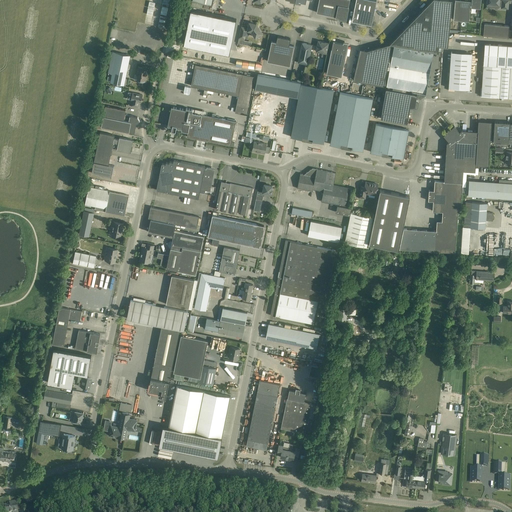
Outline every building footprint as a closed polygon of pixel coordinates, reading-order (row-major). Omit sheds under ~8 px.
[(192,0),(212,4),(212,7),(217,8),(217,5),(218,5),(219,0),(192,0)] [(346,19),(349,0),(318,0),(316,12),(336,16),(336,17),(346,19)] [(371,25),(376,0),(375,0),(355,0),(352,20),(371,25)] [(431,0),(390,43),(392,44),(433,51),(438,52),(439,45),(448,46),(452,0),(431,0)] [(462,0),(455,0),(453,20),(469,21),(470,7),(471,7),(480,8),(480,0),(470,0),(470,1),(462,0)] [(508,9),(509,0),(507,0),(501,0),(502,1),(500,0),(499,0),(487,0),(487,4),(495,4),(494,6),(495,7),(498,8),(499,7),(499,6),(501,6),(501,8),(508,9)] [(191,10),(184,44),(229,54),(236,19),(191,10)] [(255,37),(262,33),(259,28),(258,25),(257,26),(256,24),(249,23),(247,30),(250,31),(249,32),(253,33),(255,37)] [(508,38),(509,26),(484,23),(483,35),(508,38)] [(239,37),(238,43),(247,45),(247,41),(244,40),(245,38),(244,38),(246,28),(242,27),(239,37)] [(290,66),(294,46),(289,45),(290,39),(277,36),(276,42),(271,41),(267,61),(290,66)] [(326,53),(329,43),(318,41),(316,51),(326,53)] [(326,73),(341,76),(348,44),(333,41),(326,73)] [(308,64),(312,44),(302,42),(298,62),(308,64)] [(389,43),(366,50),(361,81),(384,85),(387,85),(386,86),(388,86),(387,89),(386,89),(381,118),(407,123),(411,101),(415,102),(416,98),(420,99),(426,95),(433,51),(392,44),(390,43),(389,43)] [(481,96),(499,97),(511,97),(511,45),(485,43),(483,64),(481,96)] [(112,52),(108,73),(112,74),(110,82),(119,84),(124,85),(130,55),(125,54),(116,53),(113,52),(112,52)] [(470,89),(472,53),(451,52),(449,88),(470,89)] [(247,115),(254,76),(195,64),(191,85),(239,95),(235,112),(247,115)] [(146,80),(147,72),(145,71),(146,67),(142,67),(138,67),(136,75),(138,75),(137,80),(145,82),(145,80),(146,80)] [(258,74),(255,89),(267,91),(294,96),(299,97),(301,84),(301,83),(300,83),(301,82),(297,82),(258,74)] [(333,90),(301,84),(299,97),(291,137),(302,139),(302,136),(313,138),(312,141),(323,143),(333,90)] [(128,92),(127,99),(131,100),(132,100),(131,105),(133,106),(138,107),(139,103),(139,102),(141,102),(142,95),(138,94),(133,93),(128,92)] [(373,98),(340,92),(330,144),(341,146),(342,144),(352,146),(352,148),(363,150),(373,98)] [(105,106),(101,126),(129,132),(129,131),(135,132),(136,123),(140,120),(138,117),(125,114),(126,110),(105,106)] [(186,109),(171,106),(167,125),(172,126),(171,130),(172,130),(172,129),(175,130),(175,131),(176,131),(177,127),(182,128),(182,130),(188,132),(187,137),(234,146),(234,143),(231,142),(236,121),(192,112),(193,109),(186,108),(186,109)] [(478,131),(476,164),(489,165),(491,122),(479,121),(478,131)] [(511,122),(495,122),(493,142),(509,143),(509,138),(511,138),(511,122)] [(408,129),(376,123),(371,152),(381,154),(382,151),(393,153),(392,156),(403,158),(408,129)] [(443,135),(449,141),(447,143),(444,180),(463,182),(463,171),(475,171),(476,164),(478,131),(474,131),(462,130),(460,132),(454,126),(450,129),(448,129),(447,131),(443,135)] [(114,165),(109,164),(112,148),(117,149),(131,152),(133,140),(128,139),(119,137),(119,139),(114,138),(115,135),(100,132),(92,173),(111,177),(114,165),(114,166),(114,165)] [(265,153),(267,144),(254,141),(252,150),(265,153)] [(159,179),(157,190),(157,189),(157,190),(167,192),(199,198),(200,192),(205,168),(205,166),(174,160),(173,162),(170,161),(170,162),(170,163),(166,162),(166,163),(166,164),(162,163),(162,164),(160,175),(159,175),(159,179)] [(214,194),(215,191),(216,187),(211,186),(215,168),(207,166),(206,168),(205,168),(200,192),(210,193),(214,194)] [(323,191),(321,201),(345,206),(346,203),(350,203),(353,189),(333,185),(336,173),(313,168),(304,174),(300,174),(297,188),(313,191),(313,189),(323,191)] [(458,213),(460,213),(463,182),(444,180),(443,181),(435,180),(434,190),(429,190),(428,201),(433,201),(432,211),(442,211),(443,211),(458,212),(458,213)] [(511,198),(511,180),(499,180),(499,182),(469,180),(468,196),(511,198)] [(237,213),(242,214),(247,215),(253,188),(221,181),(220,186),(216,209),(237,214),(237,213)] [(376,195),(377,189),(378,184),(365,182),(364,187),(361,186),(359,197),(365,198),(366,193),(376,195)] [(263,192),(270,194),(270,193),(272,193),(272,190),(271,190),(272,186),(264,184),(263,192)] [(89,187),(85,204),(95,207),(95,209),(125,215),(129,195),(110,191),(105,190),(89,187)] [(374,217),(368,243),(399,250),(410,196),(380,190),(374,217)] [(257,195),(254,208),(260,209),(262,200),(263,201),(263,197),(257,195)] [(487,252),(490,203),(465,202),(459,250),(487,252)] [(339,205),(337,211),(350,213),(351,207),(339,205)] [(199,216),(155,208),(151,207),(148,218),(151,219),(176,224),(196,228),(199,216)] [(293,207),(291,213),(311,217),(312,211),(293,207)] [(84,210),(79,234),(89,236),(94,212),(84,210)] [(455,253),(458,213),(458,212),(443,211),(442,211),(442,221),(437,221),(436,231),(435,251),(455,253)] [(374,217),(351,213),(345,242),(368,247),(368,243),(374,217)] [(261,237),(262,236),(261,236),(263,228),(264,225),(258,224),(212,215),(208,236),(253,246),(259,247),(260,245),(259,245),(261,237)] [(176,224),(151,219),(148,232),(173,237),(173,240),(171,240),(166,243),(169,247),(171,248),(169,255),(167,266),(166,268),(196,274),(204,236),(174,230),(176,224)] [(311,220),(308,235),(332,240),(339,242),(342,227),(311,220)] [(123,223),(118,222),(113,221),(112,226),(113,226),(111,235),(120,237),(123,223)] [(399,249),(435,251),(436,231),(404,228),(399,249)] [(336,250),(285,240),(284,248),(279,271),(279,272),(277,272),(277,275),(278,275),(278,276),(273,300),(278,301),(275,316),(280,317),(321,325),(329,288),(336,250)] [(201,267),(235,274),(236,269),(237,265),(241,266),(243,255),(239,255),(240,250),(218,245),(212,244),(206,243),(201,267)] [(142,247),(140,260),(150,262),(152,250),(153,250),(154,246),(147,244),(146,248),(142,247)] [(118,249),(113,248),(109,247),(107,256),(106,256),(105,261),(115,263),(118,249)] [(94,267),(96,255),(75,251),(73,263),(94,267)] [(158,253),(157,258),(166,259),(164,265),(167,266),(169,255),(158,253)] [(344,270),(354,272),(359,272),(360,263),(354,262),(354,264),(345,263),(344,270)] [(134,265),(132,277),(145,279),(147,267),(134,265)] [(72,269),(65,302),(104,311),(112,278),(72,269)] [(469,280),(469,282),(470,283),(474,284),(474,282),(483,282),(483,280),(488,280),(493,280),(494,273),(489,272),(477,271),(471,271),(471,275),(470,280),(469,280)] [(194,308),(201,310),(206,311),(211,287),(222,289),(225,278),(201,273),(194,308)] [(166,304),(171,305),(188,309),(194,280),(172,275),(166,304)] [(239,281),(238,285),(241,285),(244,286),(244,290),(252,292),(253,284),(248,283),(245,283),(239,281)] [(239,293),(238,297),(250,299),(252,292),(244,290),(243,294),(239,293)] [(166,398),(167,392),(180,330),(184,331),(188,312),(131,300),(127,319),(162,326),(149,390),(161,392),(160,397),(166,398)] [(511,312),(511,301),(508,301),(507,306),(503,306),(503,313),(511,312)] [(340,305),(337,323),(346,324),(348,306),(340,305)] [(82,311),(77,310),(59,307),(52,344),(64,346),(69,319),(80,321),(82,311)] [(247,312),(223,307),(220,320),(245,325),(245,324),(247,312)] [(207,318),(205,329),(218,331),(218,332),(242,337),(245,325),(233,323),(220,321),(207,318)] [(319,334),(269,324),(266,338),(316,348),(319,334)] [(79,330),(75,348),(97,352),(100,334),(90,332),(79,330)] [(220,346),(227,348),(229,340),(216,338),(214,346),(220,347),(220,346)] [(230,354),(229,359),(237,360),(238,354),(239,354),(240,349),(231,347),(229,354),(230,354)] [(75,373),(87,375),(91,356),(53,348),(47,382),(67,386),(71,387),(72,387),(75,373)] [(204,360),(203,360),(199,377),(198,381),(213,384),(217,363),(204,360)] [(314,364),(311,374),(321,377),(324,367),(314,364)] [(90,384),(91,378),(83,377),(80,377),(81,376),(76,375),(75,381),(79,381),(78,386),(81,387),(90,388),(90,384)] [(246,446),(267,450),(280,384),(260,380),(260,381),(248,439),(246,446)] [(163,425),(159,445),(189,451),(218,457),(222,438),(231,396),(177,385),(169,427),(163,425)] [(46,389),(43,403),(69,408),(72,394),(60,392),(60,388),(47,386),(46,389)] [(305,433),(311,403),(304,401),(305,393),(300,392),(300,390),(295,389),(295,391),(289,390),(287,398),(281,428),(305,433)] [(131,413),(133,405),(121,403),(119,411),(131,413)] [(75,411),(73,421),(77,422),(77,423),(82,424),(83,418),(82,418),(82,417),(83,417),(82,416),(83,412),(75,411)] [(137,420),(129,419),(130,414),(121,412),(121,417),(120,421),(122,422),(126,423),(126,424),(128,424),(127,429),(135,430),(137,420)] [(40,421),(36,443),(43,445),(45,433),(59,436),(61,425),(40,421)] [(127,429),(128,424),(126,424),(126,423),(122,422),(121,428),(111,426),(110,426),(106,421),(104,430),(110,431),(109,435),(125,438),(127,429)] [(457,435),(444,433),(441,453),(454,455),(457,435)] [(63,438),(61,448),(63,449),(73,450),(75,436),(64,434),(63,438)] [(418,446),(427,448),(427,443),(423,442),(423,440),(419,439),(418,446)] [(289,447),(279,445),(277,452),(281,453),(280,457),(287,458),(289,450),(289,447)] [(293,460),(294,456),(298,457),(300,449),(289,447),(289,450),(287,458),(293,460)] [(0,459),(15,462),(16,457),(16,452),(11,451),(10,452),(3,451),(4,448),(0,448),(0,449),(0,459)] [(354,460),(363,462),(364,457),(363,457),(364,455),(358,454),(355,453),(354,460)] [(472,471),(471,482),(475,482),(477,482),(477,481),(480,481),(481,468),(481,467),(481,466),(482,466),(487,467),(488,455),(481,455),(481,456),(477,456),(476,467),(476,471),(472,471)] [(387,474),(388,464),(389,460),(381,458),(381,463),(379,473),(387,474)] [(494,463),(494,474),(499,474),(500,474),(500,489),(503,489),(503,490),(509,490),(509,479),(505,479),(505,475),(505,463),(501,463),(494,463)] [(410,487),(412,487),(413,479),(414,471),(411,471),(410,473),(408,473),(408,474),(404,473),(404,478),(406,478),(405,484),(406,484),(406,487),(410,488),(410,487)] [(438,473),(437,478),(439,478),(438,482),(445,483),(445,484),(451,485),(452,473),(448,473),(439,472),(439,473),(438,473)] [(361,481),(375,483),(376,475),(362,473),(361,481)] [(425,481),(413,479),(412,487),(424,488),(425,483),(425,481)] [(11,504),(10,504),(10,506),(5,507),(6,511),(18,511),(16,501),(11,502),(11,504)]
